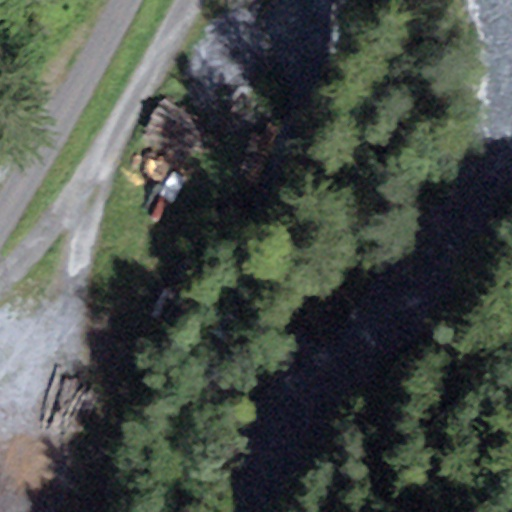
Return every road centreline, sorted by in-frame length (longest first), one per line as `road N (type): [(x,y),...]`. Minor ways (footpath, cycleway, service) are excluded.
road 1 (track): [(37,511),(76,376),(98,201),(169,84),(206,0)]
road 2 (residential): [(0,228),(133,0)]
